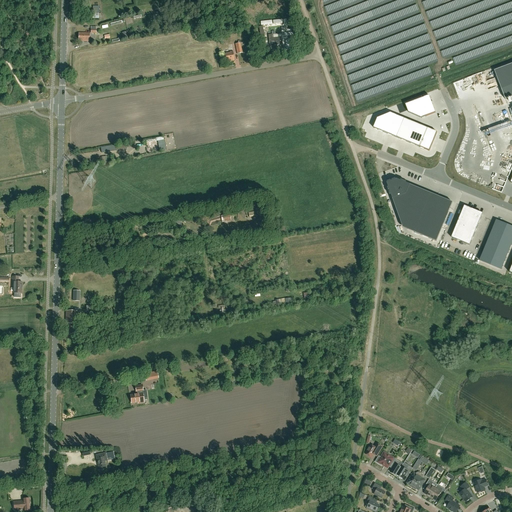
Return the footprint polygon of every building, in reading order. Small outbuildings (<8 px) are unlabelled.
[(89,41),(89,33),(79,33),(79,41),(89,41)] [(272,37),(272,34),(268,35),(269,42),(274,41),(274,45),(282,44),(281,36),(272,37)] [(243,42),(243,40),(241,40),(242,43),(241,43),(241,41),(238,41),(238,43),(235,44),(237,54),(246,52),(244,42),(243,42)] [(235,60),(233,51),(230,52),(230,53),(224,54),(225,61),(231,60),(231,61),(235,60)] [(511,64),(494,71),(505,99),(511,96),(511,64)] [(429,96),(405,105),(408,113),(421,118),(436,113),(429,96)] [(377,118),(373,128),(429,151),(437,132),(391,113),(377,118)] [(433,239),(447,205),(401,186),(392,191),(403,227),(433,239)] [(464,207),(451,238),(470,245),(482,215),(464,207)] [(501,269),(511,242),(511,226),(496,220),(480,261),(501,269)] [(279,223),(277,224),(278,228),(279,233),(285,232),(284,227),(281,227),(280,223),(279,223)] [(21,293),(22,282),(18,282),(19,277),(12,276),(12,284),(14,284),(13,293),(21,293)] [(76,324),(76,311),(66,311),(66,324),(76,324)] [(130,395),(131,403),(138,402),(138,403),(144,402),(143,394),(142,394),(142,391),(143,391),(142,385),(135,386),(136,392),(137,392),(137,394),(130,395)] [(382,447),(377,443),(374,447),(371,445),(365,454),(371,458),(374,454),(377,456),(382,447)] [(113,452),(106,453),(97,455),(98,459),(97,459),(99,469),(106,468),(105,461),(107,461),(106,456),(114,455),(113,452)] [(387,468),(393,459),(386,454),(385,456),(383,455),(378,462),(379,463),(378,465),(381,467),(383,465),(387,468)] [(401,468),(398,466),(401,462),(395,458),(392,463),(395,465),(390,472),(391,472),(391,473),(393,475),(394,474),(396,476),(402,467),(401,468)] [(416,470),(419,467),(415,465),(413,468),(408,465),(407,467),(406,467),(405,469),(402,467),(396,476),(397,475),(399,476),(399,477),(401,478),(402,478),(403,478),(407,472),(410,473),(413,468),(416,470)] [(429,479),(435,470),(431,468),(426,476),(429,479)] [(413,487),(421,473),(419,472),(417,473),(416,474),(414,473),(407,483),(410,484),(409,485),(413,487)] [(419,490),(425,480),(423,478),(424,477),(423,475),(421,473),(413,487),(416,489),(417,488),(419,490)] [(481,480),(480,479),(476,480),(476,482),(473,483),(477,493),(485,490),(484,487),(484,486),(486,486),(488,485),(486,479),(482,481),(481,480)] [(430,496),(436,488),(438,485),(429,480),(426,485),(428,487),(424,493),(428,496),(428,495),(430,496)] [(381,498),(385,492),(380,489),(381,487),(375,483),(371,489),(375,491),(374,494),(381,498)] [(469,501),(470,500),(470,499),(472,497),(467,490),(470,488),(466,483),(461,487),(463,489),(463,491),(459,494),(466,502),(468,501),(469,501)] [(436,488),(430,496),(432,498),(436,500),(440,494),(443,496),(444,493),(446,490),(443,488),(438,485),(436,488)] [(454,511),(456,511),(460,506),(452,502),(454,499),(449,495),(445,501),(448,503),(449,504),(447,507),(450,509),(450,510),(452,511),(453,511),(454,511)] [(375,511),(379,505),(375,503),(374,502),(376,500),(369,497),(367,501),(368,501),(366,507),(366,509),(369,510),(370,509),(375,511)] [(30,510),(29,498),(23,499),(23,501),(13,502),(14,510),(24,509),(24,511),(30,510)]
